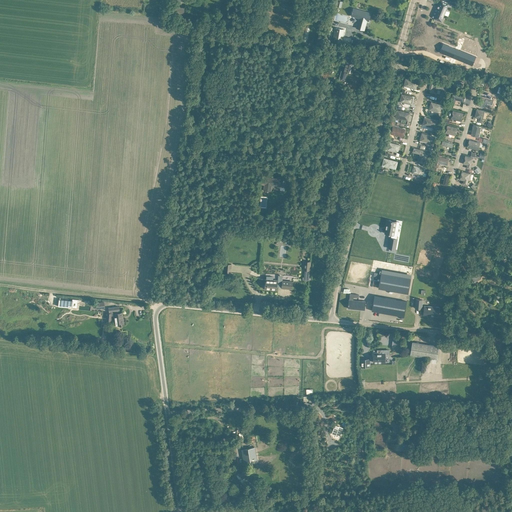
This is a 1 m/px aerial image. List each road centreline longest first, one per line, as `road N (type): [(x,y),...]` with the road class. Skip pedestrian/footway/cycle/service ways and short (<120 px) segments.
road 1 (unclassified): [(326,323),(154,309),(178,511)]
road 2 (unclassified): [(326,323),(413,0)]
road 3 (unclassified): [(497,343),(326,323)]
